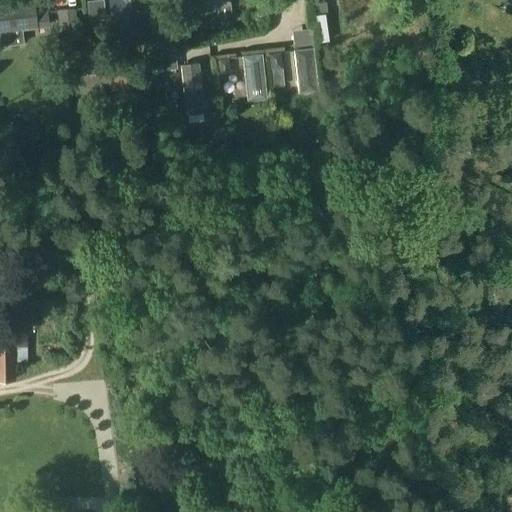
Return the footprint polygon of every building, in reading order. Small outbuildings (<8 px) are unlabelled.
[(0,42),(0,46),(24,43),(22,28),(35,26),(32,0),(30,0),(0,4),(0,42)] [(108,0),(111,18),(119,17),(124,42),(148,38),(146,26),(150,25),(145,0),(108,0)] [(197,10),(217,7),(219,16),(232,14),(231,6),(230,0),(175,0),(177,13),(185,12),(186,19),(198,18),(197,10)] [(57,10),(59,30),(76,29),(74,9),(57,10)] [(328,38),(325,13),(315,13),(319,39),(328,38)] [(295,50),(300,92),(317,90),(312,48),(295,50)] [(129,89),(123,50),(103,53),(104,62),(92,64),(91,61),(68,65),(73,98),(129,89)] [(296,95),(295,53),(282,53),(284,96),(296,95)] [(243,56),(248,97),(266,96),(260,54),(243,56)] [(198,63),(182,64),(187,112),(202,110),(198,63)] [(14,322),(0,321),(0,378),(16,379),(14,322)] [(22,328),(24,367),(38,366),(35,327),(22,328)]
